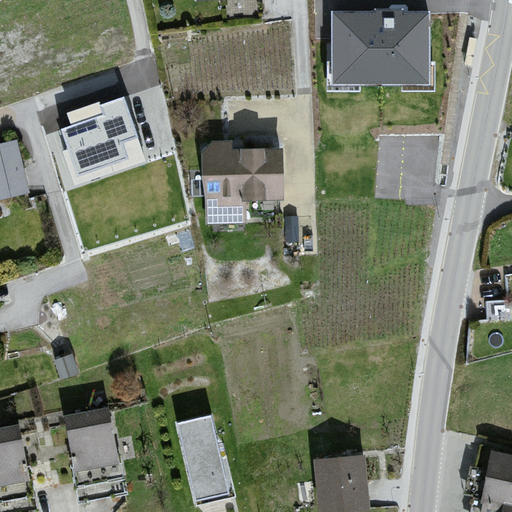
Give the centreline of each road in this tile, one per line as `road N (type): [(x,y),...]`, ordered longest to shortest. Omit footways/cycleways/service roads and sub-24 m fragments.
road 1 (tertiary): [(421,511),(447,314),(506,0)]
road 2 (residential): [(128,0),(144,65),(24,108),(72,272),(0,293)]
